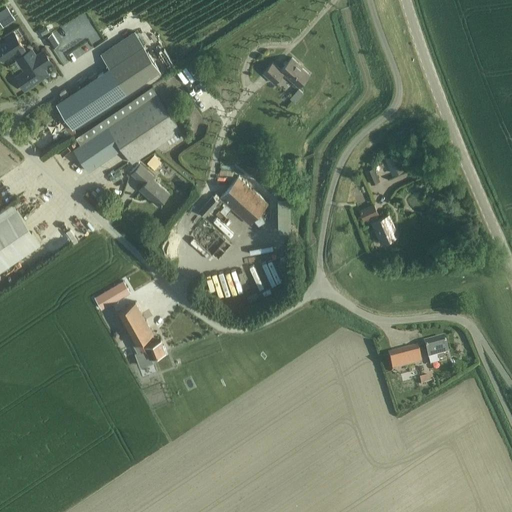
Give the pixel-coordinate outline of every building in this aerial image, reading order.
[(0,8),(0,23),(1,25),(13,18),(5,5),(0,8)] [(73,128),(106,106),(161,70),(135,31),(101,54),(110,67),(56,102),(73,128)] [(52,33),(46,37),(52,47),(58,43),(52,33)] [(5,43),(0,46),(0,51),(6,60),(16,53),(19,58),(14,62),(18,69),(21,67),(25,72),(14,79),(18,85),(20,83),(24,89),(39,79),(35,73),(42,69),(50,64),(42,53),(42,52),(34,57),(30,51),(26,54),(14,35),(4,42),(5,43)] [(284,73),(299,86),(298,85),(308,74),(309,75),(309,74),(297,64),(298,63),(292,58),(281,70),(273,63),(264,73),(275,83),(284,73)] [(133,163),(182,129),(153,86),(77,138),(81,144),(75,149),(90,171),(123,149),(133,163)] [(299,88),(291,97),(296,102),(304,93),(299,88)] [(387,157),(394,174),(406,169),(398,152),(387,157)] [(143,164),(133,174),(144,184),(140,188),(158,204),(170,192),(153,177),(155,175),(143,164)] [(366,171),(372,184),(380,181),(374,168),(366,171)] [(224,200),(227,203),(221,211),(225,215),(232,207),(250,225),(270,204),(240,176),(221,197),(217,194),(214,196),(213,196),(209,201),(199,212),(205,217),(215,206),(219,202),(221,203),(224,200)] [(93,189),(90,193),(95,198),(98,195),(93,189)] [(291,231),(291,197),(278,197),(279,231),(291,231)] [(381,243),(398,235),(389,215),(379,219),(376,214),(378,213),(375,205),(360,211),(364,220),(369,217),(381,243)] [(0,275),(43,245),(19,210),(0,223),(0,275)] [(218,259),(232,244),(204,219),(190,233),(218,259)] [(69,227),(64,229),(69,242),(74,241),(69,227)] [(165,229),(163,233),(171,238),(174,234),(165,229)] [(33,254),(21,262),(24,267),(36,259),(33,254)] [(105,305),(129,290),(123,279),(98,295),(105,305)] [(150,359),(165,353),(160,342),(151,345),(147,337),(154,333),(136,300),(116,311),(139,353),(146,349),(150,359)] [(443,357),(449,356),(444,339),(424,344),(429,361),(438,359),(439,363),(445,362),(443,357)] [(393,374),(423,366),(419,349),(388,358),(393,374)] [(420,379),(423,393),(431,390),(431,387),(435,386),(432,376),(420,379)]
